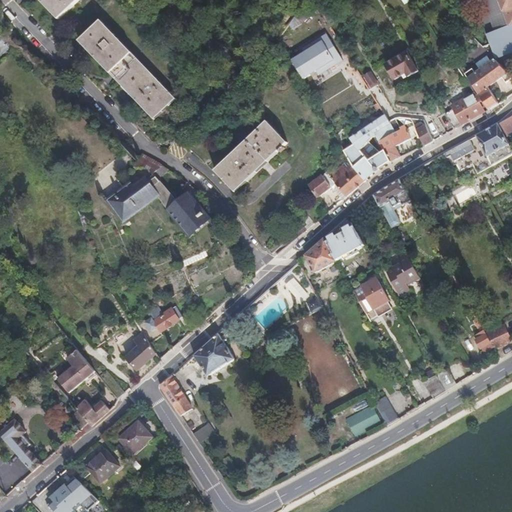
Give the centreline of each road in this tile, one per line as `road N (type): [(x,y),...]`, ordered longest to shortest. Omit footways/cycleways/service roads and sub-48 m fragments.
road 1 (residential): [(287,266),(182,176),(7,0)]
road 2 (unclassified): [(252,511),(511,362)]
road 3 (residential): [(511,105),(390,178),(287,266)]
road 4 (residential): [(287,266),(147,392)]
road 5 (residential): [(12,511),(147,392)]
road 6 (unclassified): [(147,392),(231,511)]
